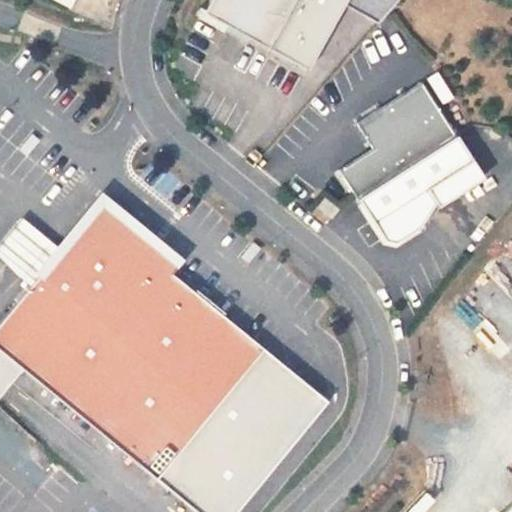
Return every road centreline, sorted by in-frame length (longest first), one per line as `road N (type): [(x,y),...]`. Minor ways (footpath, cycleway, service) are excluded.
road 1 (residential): [(147,0),(133,57),(159,119),(352,288),(380,348),(375,423),(307,511)]
road 2 (unknown): [(375,423),(457,461),(472,484),(469,511)]
